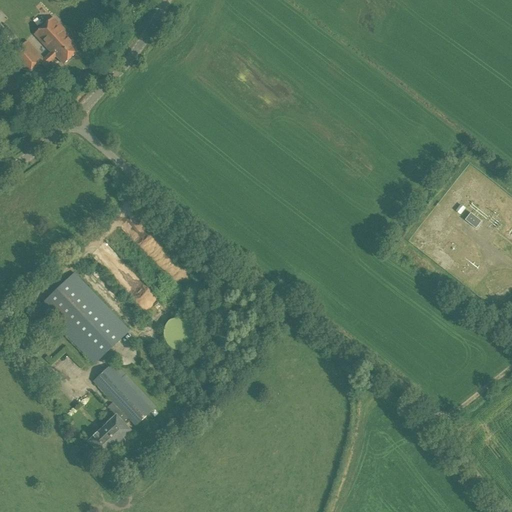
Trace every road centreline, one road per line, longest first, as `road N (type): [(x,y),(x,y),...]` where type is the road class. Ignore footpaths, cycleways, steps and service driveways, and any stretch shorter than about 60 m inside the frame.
road 1 (unclassified): [(508,511),(404,386),(215,243),(72,116)]
road 2 (tertiary): [(72,116),(129,60),(167,0)]
